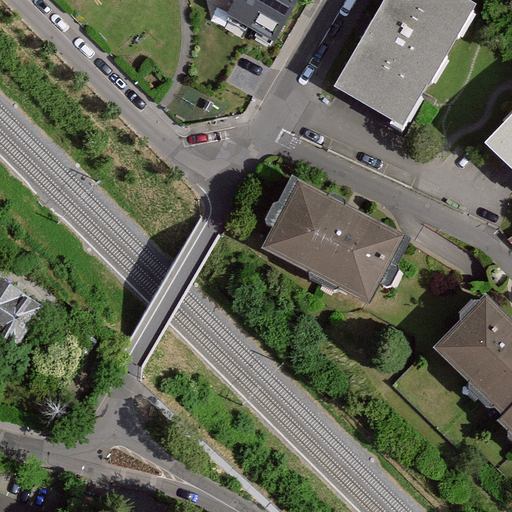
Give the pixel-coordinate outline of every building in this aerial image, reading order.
[(283,0),(219,0),(212,14),(260,41),(283,0)] [(475,0),(382,0),(336,81),(408,122),(478,1),(475,0)] [(511,119),(486,149),(511,171),(511,119)] [(408,255),(296,206),(265,277),(377,326),(408,255)] [(41,309),(0,284),(0,345),(15,354),(41,309)] [(511,432),(511,344),(482,317),(432,371),(506,439),(511,432)]
